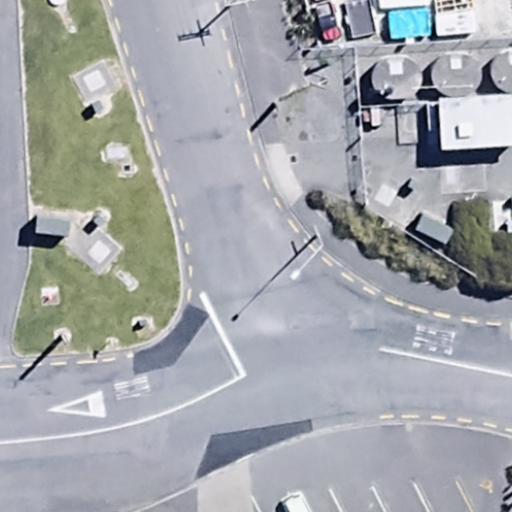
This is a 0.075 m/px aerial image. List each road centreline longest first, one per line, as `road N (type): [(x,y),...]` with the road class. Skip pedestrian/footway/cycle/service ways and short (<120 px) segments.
road 1 (residential): [(274,364),(153,0)]
road 2 (residential): [(0,449),(120,438),(274,364)]
road 3 (residential): [(274,364),(376,361),(511,383)]
